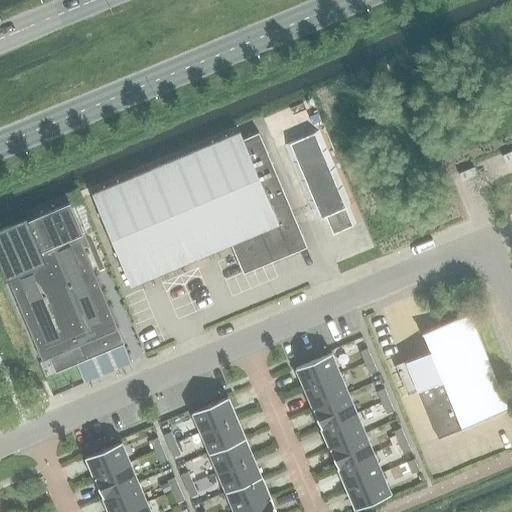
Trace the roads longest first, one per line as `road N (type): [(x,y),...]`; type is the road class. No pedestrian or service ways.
road 1 (residential): [(0,444),(486,241)]
road 2 (unknown): [(332,307),(310,207),(277,116)]
